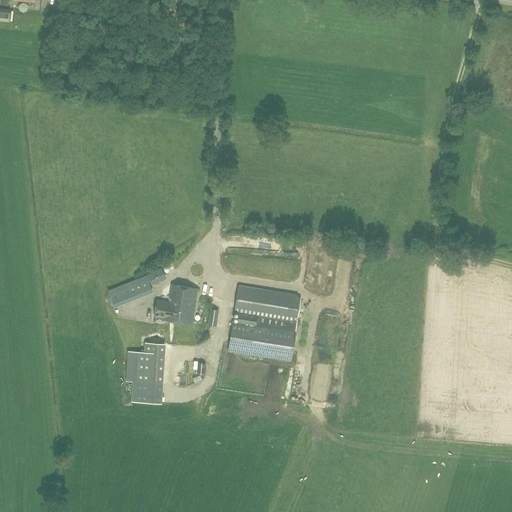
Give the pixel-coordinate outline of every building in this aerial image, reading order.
[(264,239),(244,240),(244,241),(231,241),(232,255),(256,254),(256,250),(264,250),(264,239)] [(325,282),(326,246),(315,246),(315,282),(325,282)] [(151,283),(165,276),(161,268),(147,275),(151,283)] [(114,306),(152,291),(146,276),(108,291),(114,306)] [(173,303),(170,320),(191,324),(197,288),(171,284),(168,302),(173,303)] [(243,353),(290,361),(295,331),(301,297),(297,297),(298,295),(239,285),(234,313),(239,313),(237,322),(233,322),(228,351),(243,353)] [(173,303),(168,302),(156,300),(154,316),(164,317),(164,319),(170,320),(173,303)] [(219,311),(211,309),(208,326),(216,327),(219,311)] [(159,404),(163,343),(145,342),(144,352),(127,351),(125,382),(131,382),(129,402),(159,404)]
